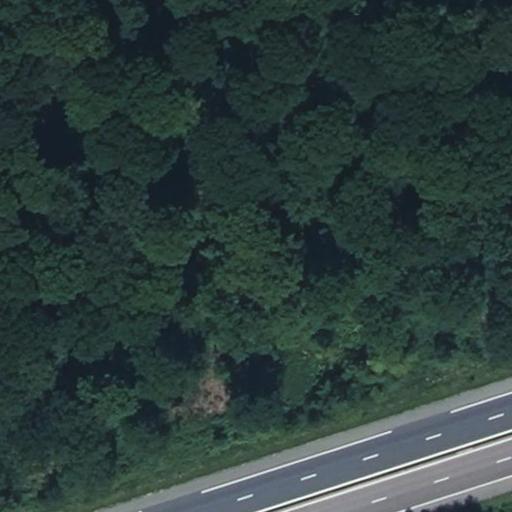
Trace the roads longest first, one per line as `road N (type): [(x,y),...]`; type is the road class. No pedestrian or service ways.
road 1 (trunk): [(511,410),(196,511)]
road 2 (trunk): [(345,511),(511,458)]
